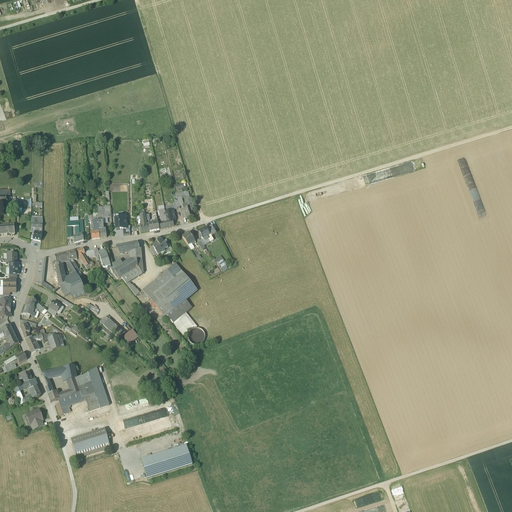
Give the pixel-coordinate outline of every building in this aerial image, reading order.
[(0,191),(0,203),(10,203),(10,201),(10,191),(0,191)] [(189,209),(186,209),(185,205),(184,206),(182,206),(186,219),(193,216),(191,210),(193,210),(190,199),(186,200),(189,209)] [(97,208),(97,214),(101,213),(101,219),(111,218),(110,207),(97,208)] [(164,210),(159,211),(161,224),(159,224),(161,230),(168,228),(165,212),(164,210)] [(165,212),(168,228),(174,227),(173,221),(176,220),(174,210),(173,210),(165,212)] [(126,227),(125,216),(119,217),(119,218),(115,218),(116,229),(120,229),(120,230),(123,230),(127,229),(126,227)] [(42,219),(31,219),(31,228),(42,229),(42,224),(42,219)] [(83,221),(67,222),(67,227),(71,227),(75,227),(79,227),(80,235),(82,235),(83,235),(83,230),(83,221)] [(157,222),(148,224),(149,225),(147,225),(148,232),(159,230),(157,222)] [(142,226),(140,226),(141,230),(141,233),(148,232),(147,225),(146,225),(146,224),(142,226)] [(7,227),(0,227),(0,235),(8,235),(7,227)] [(212,227),(206,230),(210,236),(210,237),(211,236),(216,234),(212,227)] [(205,228),(199,232),(200,235),(202,238),(203,240),(207,238),(210,236),(206,230),(205,228)] [(35,232),(34,240),(41,242),(42,233),(35,232)] [(189,233),(182,238),(188,246),(191,244),(194,241),(189,233)] [(75,236),(73,237),(74,243),(83,241),(82,235),(80,235),(75,236)] [(161,239),(157,242),(158,243),(153,247),(155,251),(157,255),(158,255),(160,253),(165,252),(164,249),(168,248),(167,247),(165,244),(164,244),(163,242),(161,239)] [(137,243),(116,248),(119,254),(131,251),(135,250),(139,250),(137,243)] [(106,250),(98,252),(99,255),(102,265),(104,268),(107,267),(107,268),(109,267),(108,267),(111,266),(109,262),(106,250)] [(123,266),(114,271),(115,271),(112,273),(118,280),(122,278),(126,284),(129,282),(142,274),(141,273),(139,268),(138,268),(137,268),(135,250),(131,251),(132,258),(132,262),(125,264),(123,266)] [(75,251),(65,254),(67,262),(69,261),(71,261),(76,259),(76,257),(75,251)] [(16,254),(7,254),(8,263),(10,263),(17,263),(16,254)] [(65,254),(55,256),(56,262),(57,264),(56,265),(57,267),(55,268),(56,271),(62,269),(61,264),(67,262),(65,254)] [(83,254),(79,256),(87,270),(91,267),(83,254)] [(53,290),(44,283),(46,259),(46,258),(46,259),(38,260),(35,284),(43,287),(43,288),(52,293),(53,290)] [(112,264),(113,268),(114,271),(123,266),(125,264),(132,262),(132,258),(122,263),(120,260),(112,264)] [(77,274),(69,261),(67,262),(67,264),(74,275),(65,279),(66,284),(59,285),(65,297),(70,295),(84,289),(78,278),(77,274)] [(74,262),(73,263),(72,263),(71,261),(69,261),(77,274),(80,272),(77,268),(78,267),(78,266),(76,267),(74,262)] [(17,263),(10,263),(10,275),(17,275),(19,275),(19,263),(17,263)] [(175,264),(143,291),(145,294),(149,298),(181,272),(175,264)] [(65,279),(62,269),(56,271),(59,285),(66,284),(65,279)] [(181,272),(149,298),(165,318),(185,301),(197,291),(181,272)] [(129,282),(126,284),(135,297),(140,294),(137,290),(137,291),(135,288),(134,288),(132,285),(131,286),(129,282)] [(92,290),(86,294),(89,297),(94,293),(96,295),(101,291),(99,288),(93,292),(92,290)] [(84,289),(70,295),(73,300),(86,294),(84,289)] [(36,302),(31,298),(28,307),(33,309),(34,309),(35,305),(36,302)] [(11,301),(0,300),(0,309),(11,310),(11,306),(11,301)] [(185,301),(165,318),(171,325),(173,324),(185,314),(191,309),(185,301)] [(45,310),(36,302),(35,305),(39,309),(38,310),(41,313),(42,313),(45,310)] [(61,306),(53,302),(49,309),(57,313),(57,312),(61,307),(61,306)] [(87,308),(97,315),(99,311),(88,305),(87,308)] [(28,307),(26,306),(23,313),(26,315),(26,317),(29,318),(30,316),(34,318),(35,315),(32,314),(34,309),(33,309),(28,307)] [(11,310),(0,309),(0,318),(2,318),(4,317),(10,317),(10,314),(11,310)] [(57,313),(49,309),(47,312),(55,317),(57,313)] [(185,314),(173,324),(183,336),(192,328),(195,326),(185,314)] [(122,332),(106,317),(100,323),(117,338),(122,332)] [(8,321),(0,326),(0,330),(10,326),(8,321)] [(26,325),(20,327),(25,339),(29,337),(29,336),(27,333),(29,332),(27,326),(26,325)] [(0,330),(0,336),(12,331),(10,327),(10,326),(0,330)] [(81,330),(75,326),(70,333),(75,337),(77,334),(78,334),(81,330)] [(204,341),(205,337),(204,334),(202,331),(199,330),(196,329),(193,330),(190,332),(188,334),(188,338),(188,341),(190,344),(193,345),(196,346),(200,345),(202,343),(204,341)] [(12,331),(0,336),(0,338),(1,340),(5,338),(6,340),(15,336),(12,331)] [(125,337),(130,345),(138,339),(133,331),(125,337)] [(104,339),(107,342),(112,337),(106,332),(104,335),(105,337),(104,339)] [(55,337),(48,339),(51,348),(52,351),(60,348),(64,347),(60,335),(55,337)] [(32,338),(26,341),(31,354),(38,351),(34,341),(32,338)] [(16,340),(8,344),(4,347),(7,351),(10,349),(18,344),(16,340)] [(23,353),(16,357),(17,360),(19,364),(27,360),(23,353)] [(16,357),(4,364),(5,367),(13,362),(17,360),(16,357)] [(13,362),(5,367),(8,372),(11,371),(16,367),(13,362)] [(74,366),(42,374),(42,376),(44,380),(48,379),(65,375),(67,382),(77,379),(77,378),(74,366)] [(70,391),(58,396),(59,400),(58,400),(59,404),(61,409),(85,401),(88,412),(110,404),(101,380),(97,368),(80,377),(77,378),(77,379),(67,382),(70,390),(70,391)] [(29,372),(18,377),(19,380),(22,379),(24,384),(33,381),(29,372)] [(24,384),(17,387),(19,391),(28,387),(29,391),(38,387),(35,380),(24,384)] [(19,391),(17,387),(14,389),(21,404),(33,399),(31,395),(23,399),(19,391)] [(38,387),(29,391),(31,395),(33,399),(41,396),(37,388),(38,387)] [(56,392),(54,393),(53,391),(51,392),(50,387),(48,387),(45,388),(50,403),(58,400),(59,400),(58,396),(56,392)] [(61,409),(59,404),(54,406),(58,417),(63,415),(61,409)] [(39,411),(27,415),(31,425),(32,425),(35,424),(36,425),(41,423),(40,422),(42,421),(40,416),(39,411)] [(151,415),(117,423),(119,431),(143,425),(145,433),(151,432),(150,429),(147,430),(145,424),(153,422),(151,415)] [(105,430),(71,440),(77,459),(111,449),(105,430)] [(187,446),(141,460),(147,480),(193,465),(187,446)] [(397,498),(401,511),(410,511),(405,496),(397,498)]
